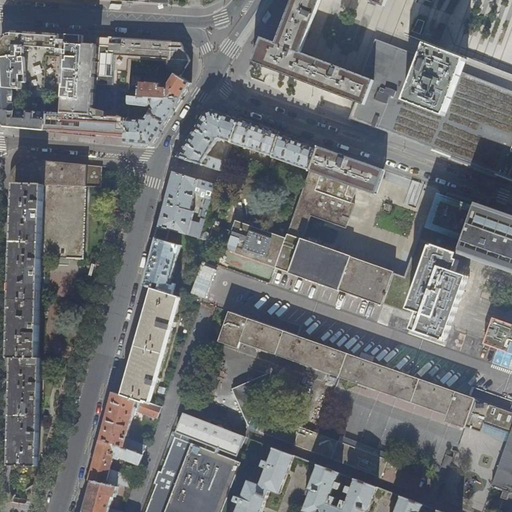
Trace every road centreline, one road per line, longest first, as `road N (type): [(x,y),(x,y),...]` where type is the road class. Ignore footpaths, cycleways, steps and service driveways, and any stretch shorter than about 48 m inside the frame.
road 1 (tertiary): [(57,511),(163,156)]
road 2 (residential): [(511,197),(239,101),(211,77)]
road 3 (tertiary): [(193,27),(0,12)]
road 4 (residential): [(0,141),(163,156)]
